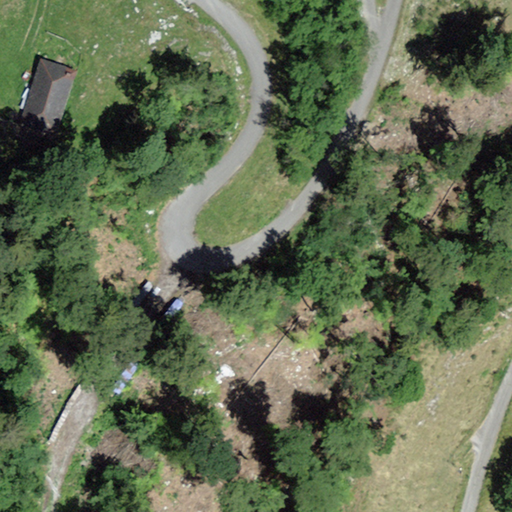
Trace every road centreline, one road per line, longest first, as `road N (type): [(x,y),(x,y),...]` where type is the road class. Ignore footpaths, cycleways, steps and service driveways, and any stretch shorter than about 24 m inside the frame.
road 1 (unclassified): [(396,0),(319,180),(264,241),(210,261),(188,261),(173,249),(171,217),(246,141),(265,96),(257,57),(236,24),(203,0)]
road 2 (unclassified): [(468,511),(511,381)]
